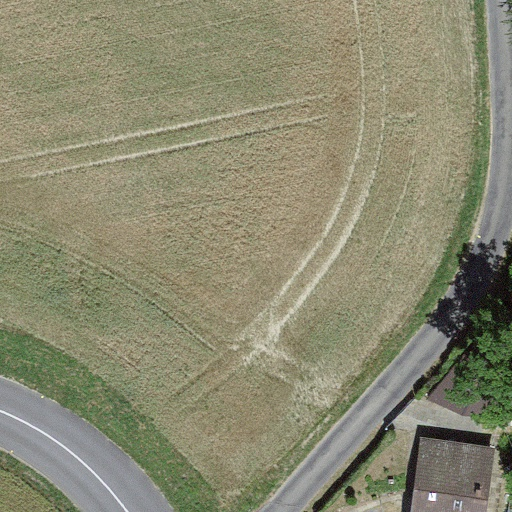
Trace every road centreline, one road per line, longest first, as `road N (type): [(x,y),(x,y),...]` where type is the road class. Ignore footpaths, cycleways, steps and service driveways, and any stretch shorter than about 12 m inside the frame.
road 1 (track): [(505,0),(507,205),(469,314),(286,511)]
road 2 (tertiary): [(129,511),(57,442),(0,413)]
